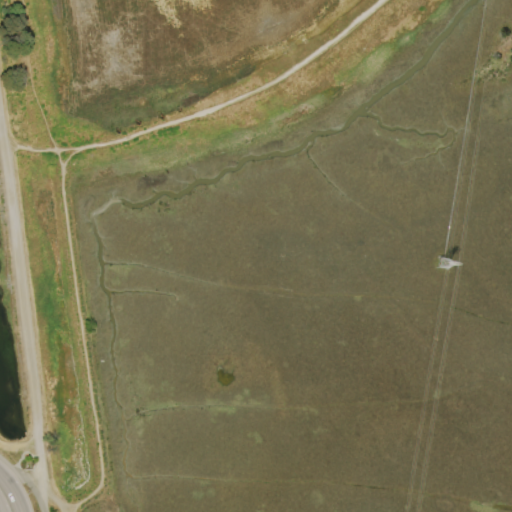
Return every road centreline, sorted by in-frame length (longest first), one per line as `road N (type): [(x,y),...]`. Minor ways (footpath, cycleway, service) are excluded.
road 1 (track): [(3,149),(59,152),(195,119),(284,84),(382,0)]
road 2 (track): [(59,152),(99,488),(65,511)]
